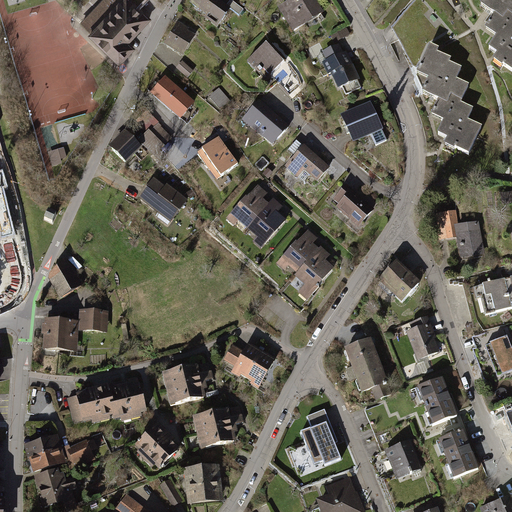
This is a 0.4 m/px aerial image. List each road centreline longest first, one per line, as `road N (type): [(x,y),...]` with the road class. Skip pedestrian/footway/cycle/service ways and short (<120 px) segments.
road 1 (residential): [(22,373),(86,378),(193,352),(246,328),(305,362)]
road 2 (residential): [(395,227),(432,263),(510,474)]
road 3 (residential): [(408,196),(413,158),(403,110),(344,0)]
road 4 (residential): [(408,196),(371,184),(273,96)]
road 5 (residential): [(305,362),(334,394),(383,511)]
road 6 (residential): [(228,511),(305,362)]
road 7 (residential): [(305,362),(395,227)]
road 8 (residential): [(22,373),(16,511)]
road 9 (unknown): [(29,291),(12,186),(0,160)]
